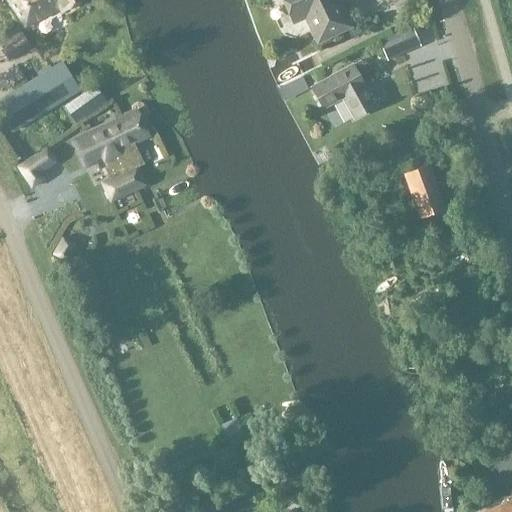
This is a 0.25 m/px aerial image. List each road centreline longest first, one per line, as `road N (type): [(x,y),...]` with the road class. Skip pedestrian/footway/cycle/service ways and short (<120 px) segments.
road 1 (unclassified): [(129,511),(0,208)]
road 2 (tertiary): [(511,243),(446,0)]
